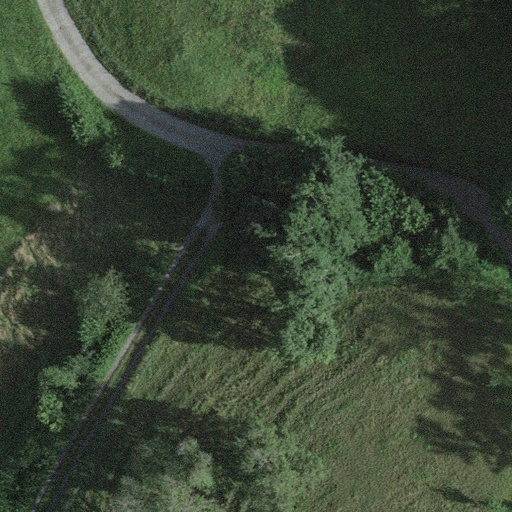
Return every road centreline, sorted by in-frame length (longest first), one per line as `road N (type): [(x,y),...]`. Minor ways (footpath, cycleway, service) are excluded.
road 1 (track): [(53,0),(76,55),(138,121),(222,156),(419,180),(496,216),(511,242)]
road 2 (track): [(222,156),(208,224),(39,511)]
